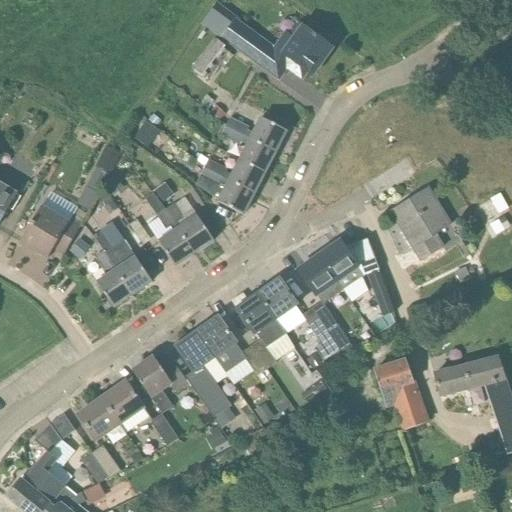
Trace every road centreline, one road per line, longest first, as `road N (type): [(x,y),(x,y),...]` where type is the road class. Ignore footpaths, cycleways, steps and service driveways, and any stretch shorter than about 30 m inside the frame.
road 1 (residential): [(270,242),(337,115),(356,95),(408,69)]
road 2 (residential): [(92,365),(270,242)]
road 3 (residential): [(270,242),(329,218),(409,166)]
road 4 (residential): [(92,365),(49,303),(0,269)]
